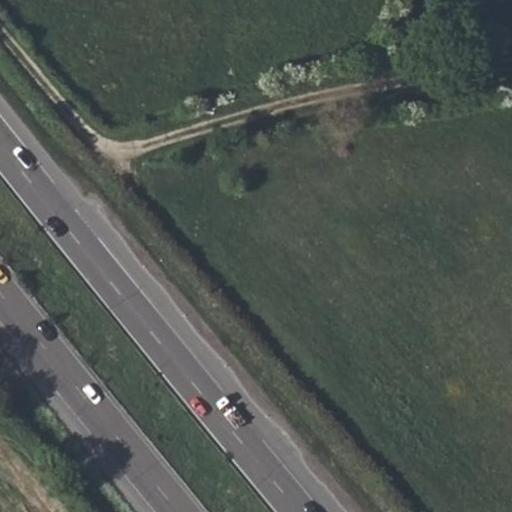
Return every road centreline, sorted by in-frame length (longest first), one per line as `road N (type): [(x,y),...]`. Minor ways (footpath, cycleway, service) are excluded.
road 1 (track): [(0,31),(101,150),(511,61)]
road 2 (trunk): [(299,511),(0,141)]
road 3 (trunk): [(0,291),(179,511)]
